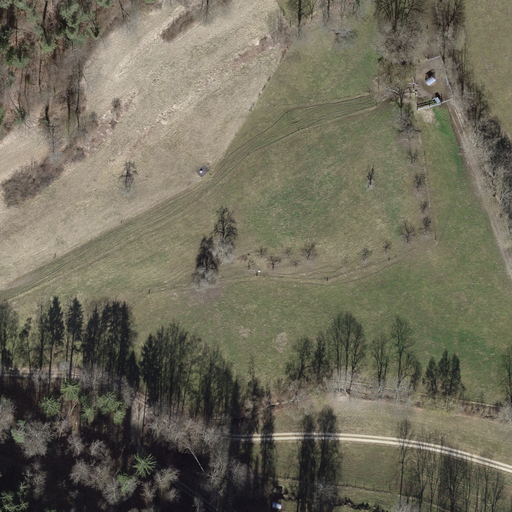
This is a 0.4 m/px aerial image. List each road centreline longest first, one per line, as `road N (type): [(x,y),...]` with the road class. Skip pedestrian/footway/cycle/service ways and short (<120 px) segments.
road 1 (track): [(511,467),(451,449),(337,435),(209,435),(93,375),(0,368)]
road 2 (track): [(511,255),(448,97)]
road 3 (track): [(136,395),(142,453),(217,511)]
road 4 (track): [(111,511),(54,466),(0,444)]
